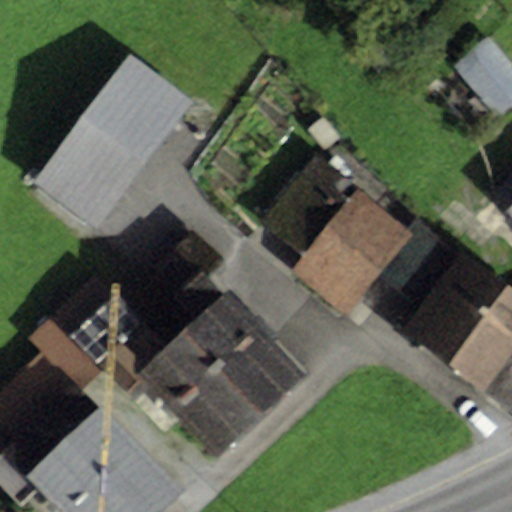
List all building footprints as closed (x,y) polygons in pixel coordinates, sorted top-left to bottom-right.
[(400,58),(376,30),(356,48),(380,76),(400,58)] [(468,59),(508,108),(511,104),(511,68),(489,41),(468,59)] [(129,66),(42,182),(90,218),(177,102),(129,66)] [(299,276),(342,312),(376,272),(407,236),(318,160),(266,223),(311,260),(299,276)] [(376,272),(427,310),(460,265),(417,223),(407,236),(376,272)] [(219,265),(193,238),(153,277),(202,328),(186,343),(258,419),(298,381),(202,282),(219,265)] [(412,330),(483,384),(511,346),(511,299),(464,261),(460,265),(427,310),(412,330)] [(151,385),(218,456),(258,419),(186,343),(171,358),(99,279),(35,341),(47,355),(83,386),(74,394),(100,422),(102,420),(107,426),(151,385)] [(259,341),(269,332),(258,321),(249,330),(259,341)] [(501,399),(511,408),(511,346),(483,384),(502,397),(501,399)] [(42,489),(64,511),(158,511),(175,496),(107,426),(102,420),(100,422),(74,394),(83,386),(47,355),(0,400),(0,416),(24,441),(10,455),(42,489)] [(0,481),(24,507),(42,489),(10,455),(0,464),(0,481)]
